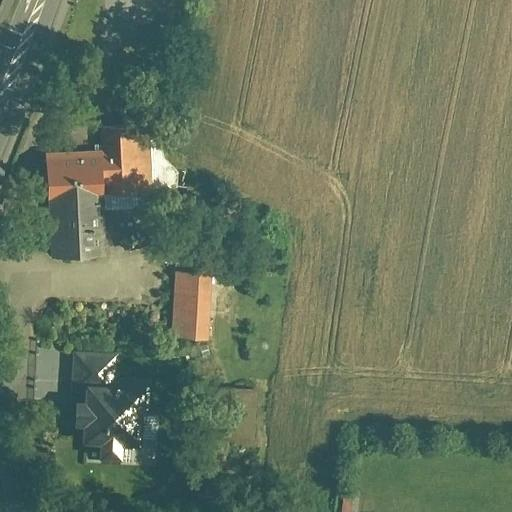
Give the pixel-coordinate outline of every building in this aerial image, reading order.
[(98,148),(100,189),(157,187),(155,123),(97,125),(98,148)] [(43,150),(47,251),(102,249),(100,189),(98,148),(43,150)] [(212,269),(173,267),(170,334),(209,335),(212,269)] [(82,380),(110,382),(112,349),(73,347),(71,386),(82,386),(82,380)] [(117,441),(135,442),(138,383),(110,382),(82,380),(82,386),(81,397),(71,397),(70,421),(80,421),(79,440),(96,441),(96,453),(116,454),(117,441)]
